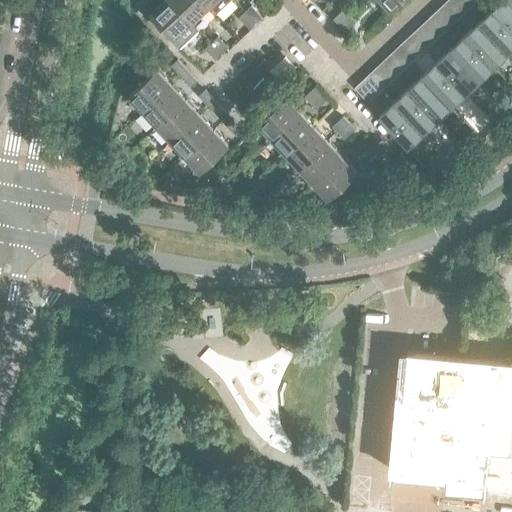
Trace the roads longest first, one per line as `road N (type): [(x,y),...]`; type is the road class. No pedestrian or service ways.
road 1 (tertiary): [(10,238),(284,273),(345,267),(439,242),(511,201)]
road 2 (tertiary): [(511,172),(428,217),(355,237),(287,238),(17,197)]
road 3 (residential): [(17,197),(49,0)]
road 4 (residential): [(354,66),(330,85),(395,155)]
